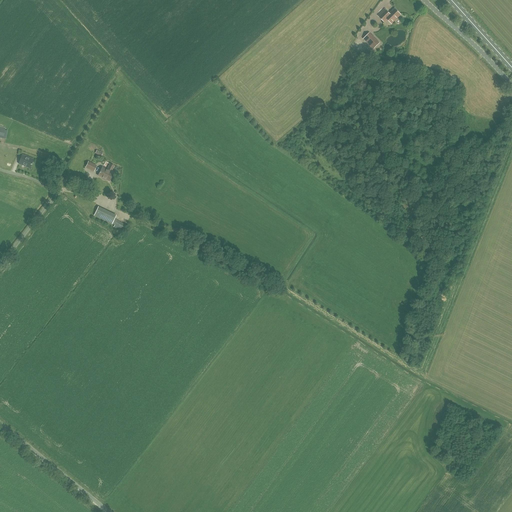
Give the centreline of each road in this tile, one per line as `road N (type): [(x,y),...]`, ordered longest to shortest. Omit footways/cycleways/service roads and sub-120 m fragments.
road 1 (track): [(419,372),(511,147)]
road 2 (track): [(426,376),(284,288)]
road 3 (unclassified): [(107,511),(0,424)]
road 4 (unclassified): [(511,85),(424,0)]
